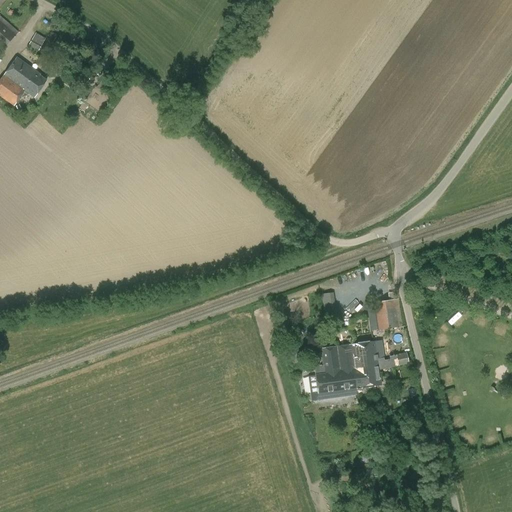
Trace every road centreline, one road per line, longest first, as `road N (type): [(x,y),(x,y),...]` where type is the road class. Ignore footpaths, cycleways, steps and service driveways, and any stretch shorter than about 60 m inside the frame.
road 1 (unclassified): [(392,229),(348,242),(326,239),(95,31),(39,0)]
road 2 (unclassified): [(457,511),(392,229)]
road 3 (unclassified): [(392,229),(433,198),(511,90)]
